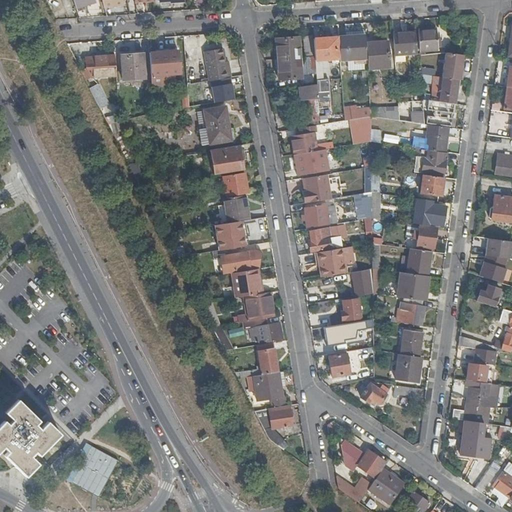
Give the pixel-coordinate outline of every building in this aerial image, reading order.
[(76,11),(72,0),(56,0),(57,2),(55,2),(60,16),(76,11)] [(72,0),(77,12),(85,9),(84,5),(95,1),(94,0),(72,0)] [(436,31),(417,32),(419,51),(438,49),(437,46),(440,46),(440,43),(437,43),(436,31)] [(415,33),(395,34),(396,54),(416,53),(415,33)] [(365,35),(338,38),(340,60),(354,59),(354,64),(367,63),(366,43),(365,35)] [(304,36),(306,58),(314,57),(314,56),(313,36),(306,36),(304,36)] [(275,39),(277,59),(299,58),(297,37),(275,39)] [(314,56),(314,57),(315,61),(321,61),(335,59),(336,63),(339,63),(337,38),(314,40),(315,56),(314,56)] [(366,43),(367,63),(368,70),(389,68),(387,42),(366,43)] [(231,77),(230,69),(226,70),(225,61),(223,49),(206,52),(210,80),(230,78),(231,77)] [(177,51),(149,53),(151,75),(158,74),(159,83),(173,82),(173,73),(179,73),(177,51)] [(142,54),(120,55),(122,80),(144,79),(142,54)] [(92,77),(116,76),(114,56),(85,57),(86,67),(92,77)] [(314,57),(306,58),(307,74),(316,73),(315,61),(314,57)] [(460,58),(449,57),(446,77),(456,78),(460,58)] [(299,58),(277,59),(279,79),(301,78),(299,58)] [(315,61),(316,73),(316,80),(323,80),(321,61),(315,61)] [(436,70),(420,67),(420,75),(431,76),(434,77),(435,77),(436,70)] [(420,75),(421,82),(430,84),(431,76),(420,75)] [(458,80),(435,77),(434,77),(432,88),(435,91),(435,94),(441,95),(440,102),(454,104),(455,96),(458,80)] [(210,80),(213,103),(233,99),(230,78),(210,80)] [(317,84),(317,94),(318,103),(330,103),(328,79),(323,80),(316,80),(317,84)] [(317,84),(305,86),(306,95),(317,94),(317,84)] [(90,89),(100,109),(108,105),(98,85),(90,89)] [(307,115),(315,114),(313,98),(305,99),(307,115)] [(440,102),(429,101),(427,111),(436,112),(435,118),(427,117),(426,123),(451,127),(452,117),(454,104),(440,102)] [(491,103),(490,111),(511,114),(511,110),(504,109),(504,105),(491,103)] [(224,107),(203,111),(207,130),(199,132),(202,145),(230,140),(224,107)] [(399,121),(398,107),(371,108),(371,117),(399,121)] [(371,108),(344,112),(345,121),(358,119),(370,117),(371,117),(371,108)] [(410,112),(410,123),(423,123),(423,112),(410,112)] [(370,117),(358,119),(362,139),(362,143),(370,142),(370,117)] [(108,124),(112,132),(120,130),(119,121),(108,124)] [(448,128),(428,125),(424,150),(444,152),(448,128)] [(316,126),(302,128),(303,134),(291,136),(294,155),(312,151),(334,148),(333,141),(317,144),(315,132),(317,131),(316,126)] [(209,150),(213,175),(226,172),(226,171),(243,168),(238,145),(209,150)] [(444,152),(424,150),(419,149),(417,160),(424,161),(422,173),(443,176),(445,161),(447,153),(444,152)] [(294,155),(297,176),(316,172),(315,166),(324,164),(322,156),(313,157),(312,151),(294,155)] [(511,156),(498,154),(495,174),(511,176),(511,156)] [(128,164),(141,188),(147,186),(135,163),(128,164)] [(330,174),(342,172),(340,164),(329,166),(330,174)] [(379,168),(370,167),(370,175),(371,192),(379,193),(379,168)] [(244,173),(223,176),(226,190),(223,190),(223,192),(226,192),(226,193),(213,195),(213,193),(205,194),(207,201),(226,197),(247,193),(244,173)] [(440,196),(443,177),(413,173),(413,179),(422,180),(420,193),(440,196)] [(314,177),(304,178),(308,203),(319,201),(317,193),(314,177)] [(317,193),(319,201),(330,199),(329,193),(329,192),(317,193)] [(380,194),(379,193),(371,192),(371,217),(380,219),(380,194)] [(371,217),(367,193),(354,195),(358,220),(371,217)] [(222,199),(226,223),(239,221),(244,220),(248,219),(244,195),(222,199)] [(511,214),(511,198),(494,195),(493,207),(490,209),(489,217),(491,220),(511,223),(511,214)] [(438,206),(438,202),(417,199),(413,223),(428,226),(429,223),(443,226),(446,207),(438,206)] [(327,205),(305,209),(308,227),(336,222),(334,206),(327,207),(327,205)] [(239,221),(244,246),(248,245),(244,220),(239,221)] [(244,246),(239,221),(226,223),(218,225),(222,249),(235,247),(244,246)] [(431,251),(433,252),(436,228),(419,226),(418,234),(414,233),(413,238),(417,239),(415,249),(431,251)] [(329,227),(309,231),(311,242),(309,243),(311,252),(342,246),(340,237),(331,239),(329,227)] [(510,259),(511,242),(487,239),(485,256),(508,259),(510,259)] [(222,249),(212,251),(213,259),(224,257),(227,273),(231,272),(256,268),(258,265),(257,258),(259,257),(260,255),(260,253),(259,252),(258,250),(256,250),(246,252),(246,253),(240,255),(240,253),(236,254),(235,247),(222,249)] [(353,263),(350,247),(317,252),(321,277),(346,273),(344,264),(353,263)] [(407,273),(428,276),(431,251),(415,249),(410,249),(407,273)] [(508,259),(485,256),(479,276),(503,284),(507,269),(505,269),(508,259)] [(256,268),(231,272),(236,298),(245,296),(263,293),(259,268),(256,268)] [(372,294),(372,268),(366,269),(359,271),(360,279),(361,279),(362,283),(355,284),(357,296),(372,294)] [(378,279),(378,269),(372,268),(372,294),(378,295),(378,289),(383,289),(383,278),(378,279)] [(407,273),(401,272),(397,297),(402,298),(421,301),(424,301),(428,276),(407,273)] [(335,297),(335,292),(331,292),(330,286),(333,285),(332,279),(322,281),(325,298),(335,297)] [(499,290),(488,286),(485,293),(480,291),(476,300),(494,306),(499,290)] [(263,293),(245,296),(247,309),(251,309),(252,314),(248,315),(237,317),(238,323),(251,320),(266,318),(271,317),(267,292),(263,293)] [(391,321),(404,323),(404,322),(417,323),(421,301),(402,298),(401,309),(399,310),(397,318),(391,317),(391,321)] [(358,299),(342,301),(344,312),(341,312),(342,320),(361,318),(358,299)] [(209,302),(200,304),(208,319),(212,327),(221,326),(209,302)] [(511,353),(511,348),(511,312),(503,309),(502,310),(501,309),(497,322),(509,326),(507,331),(504,330),(502,334),(506,335),(504,343),(502,349),(492,346),(459,336),(458,346),(489,350),(511,353)] [(272,342),(274,342),(274,339),(282,337),(279,323),(268,325),(266,318),(251,320),(252,328),(251,328),(253,341),(259,340),(260,345),(272,342)] [(367,333),(373,332),(373,329),(373,319),(339,324),(340,327),(324,330),(327,348),(343,345),(340,330),(344,329),(345,332),(366,329),(367,333)] [(221,326),(212,327),(222,348),(224,351),(233,349),(221,326)] [(419,357),(421,357),(424,332),(407,330),(403,355),(419,357)] [(502,349),(504,343),(494,340),(492,346),(502,349)] [(258,352),(274,349),(272,342),(260,345),(257,345),(258,352)] [(488,358),(489,350),(458,346),(457,352),(457,354),(488,358)] [(373,353),(373,351),(373,347),(328,355),(328,357),(347,354),(347,357),(373,353)] [(278,372),(274,349),(258,352),(260,367),(257,368),(257,370),(236,374),(238,379),(252,377),(278,372)] [(348,360),(347,357),(347,354),(328,357),(331,377),(350,374),(348,363),(351,363),(351,360),(348,360)] [(419,357),(403,355),(399,354),(396,379),(417,382),(419,368),(417,368),(419,357)] [(484,384),(490,384),(492,372),(486,371),(486,367),(468,364),(466,379),(484,381),(484,384)] [(273,408),(285,406),(283,396),(282,396),(280,388),(278,372),(252,377),(257,401),(272,398),(273,408)] [(487,424),(491,400),(486,399),(487,390),(492,391),(493,385),(490,384),(484,384),(453,380),(453,383),(452,386),(468,388),(465,411),(452,410),(451,419),(460,420),(487,424)] [(389,389),(382,385),(379,390),(370,383),(361,397),(369,403),(372,399),(379,403),(389,389)] [(415,394),(416,388),(397,386),(396,391),(415,394)] [(0,424),(0,449),(4,446),(8,451),(4,455),(25,476),(37,463),(29,456),(34,451),(39,455),(59,434),(47,422),(39,429),(34,424),(38,420),(17,399),(5,412),(12,419),(7,424),(4,420),(0,424)] [(251,405),(255,412),(265,410),(264,403),(251,405)] [(293,425),(289,406),(285,406),(273,408),(265,410),(255,412),(264,430),(272,429),(293,425)] [(487,424),(460,420),(459,431),(463,432),(461,454),(488,458),(490,439),(482,438),(483,427),(486,427),(487,424)] [(270,441),(283,450),(288,444),(272,429),(264,430),(270,441)] [(345,465),(352,470),(364,454),(344,440),(341,444),(345,465)] [(72,483),(99,497),(118,461),(91,446),(72,483)] [(364,454),(352,470),(354,471),(358,466),(369,473),(369,472),(376,477),(385,463),(368,451),(365,454),(364,454)] [(503,493),(509,497),(511,492),(511,465),(509,463),(493,486),(503,493)] [(475,489),(481,493),(498,468),(492,464),(475,489)] [(383,468),(372,484),(367,491),(389,505),(404,484),(383,468)] [(345,482),(336,476),(338,488),(339,489),(345,482)] [(364,478),(356,489),(364,495),(367,491),(372,484),(364,478)] [(339,489),(359,503),(364,495),(356,489),(345,482),(339,489)] [(421,509),(418,511),(423,511),(430,503),(413,492),(408,499),(412,502),(421,509)] [(495,503),(502,508),(509,497),(503,493),(495,503)] [(409,506),(417,511),(418,511),(421,509),(412,502),(409,506)]
